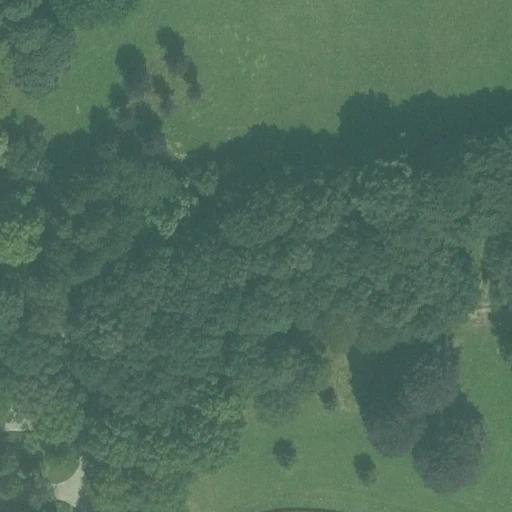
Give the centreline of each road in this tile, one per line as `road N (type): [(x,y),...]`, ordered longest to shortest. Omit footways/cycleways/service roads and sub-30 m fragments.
road 1 (track): [(85,390),(215,388),(330,335),(456,308),(511,305)]
road 2 (residential): [(87,422),(80,361),(68,335),(0,255)]
